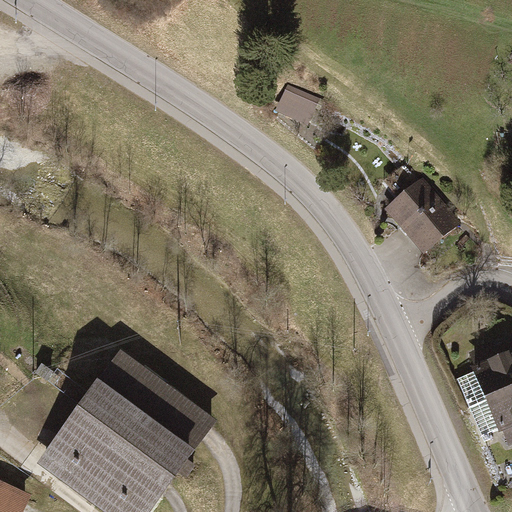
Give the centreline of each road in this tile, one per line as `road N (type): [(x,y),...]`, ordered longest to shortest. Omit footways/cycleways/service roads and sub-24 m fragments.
road 1 (unclassified): [(29,0),(194,102),(301,182),(354,245),(393,327)]
road 2 (unclassified): [(393,327),(472,511)]
road 3 (residential): [(393,327),(464,287),(511,279)]
road 4 (track): [(488,280),(464,162)]
